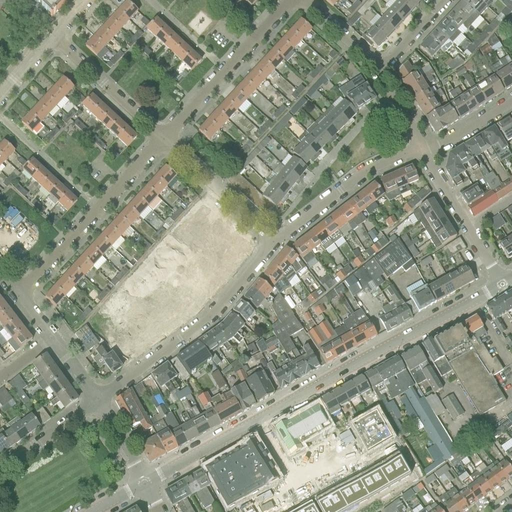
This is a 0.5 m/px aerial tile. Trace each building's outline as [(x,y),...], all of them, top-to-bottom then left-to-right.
[(63,0),(33,0),(38,5),(37,7),(38,8),(40,10),(42,8),(51,17),(66,2),(63,0)] [(373,0),(369,0),(365,5),(369,8),(375,1),(373,0)] [(395,0),(390,0),(385,7),(390,12),(402,22),(410,14),(398,3),(395,0)] [(413,0),(400,0),(398,3),(410,14),(418,5),(413,0)] [(478,0),(465,0),(463,2),(479,17),(488,8),(478,0)] [(478,0),(488,8),(492,4),(487,0),(478,0)] [(511,0),(505,0),(502,4),(506,8),(511,13),(511,0)] [(223,1),(219,5),(226,10),(229,7),(223,1)] [(357,1),(351,6),(355,10),(361,5),(357,1)] [(463,2),(454,12),(470,27),(479,17),(463,2)] [(127,4),(119,12),(129,21),(137,13),(127,3),(126,3),(127,4)] [(369,8),(365,5),(359,12),(362,15),(369,8)] [(351,6),(346,12),(350,16),(355,10),(351,6)] [(229,13),(238,21),(243,16),(234,8),(229,13)] [(511,13),(506,8),(501,14),(505,18),(506,19),(511,13)] [(119,12),(110,21),(120,30),(129,21),(119,12)] [(390,12),(382,20),(394,31),(402,22),(390,12)] [(454,12),(446,21),(461,35),(462,36),(470,27),(454,12)] [(356,14),(346,25),(350,29),(361,18),(356,14)] [(479,17),(470,27),(474,30),(483,21),(479,17)] [(140,22),(145,27),(146,27),(149,23),(144,18),(140,22)] [(147,30),(156,38),(165,28),(157,20),(157,19),(147,30),(147,31),(147,30)] [(382,20),(374,29),(385,40),(394,31),(382,20)] [(495,20),(489,27),(492,29),(493,31),(499,25),(495,20)] [(506,22),(502,27),(505,33),(511,27),(511,25),(509,20),(506,22)] [(110,21),(102,30),(112,39),(120,30),(110,21)] [(291,32),(301,41),(310,31),(310,32),(311,31),(300,21),(300,22),(291,32)] [(446,21),(437,30),(452,44),(461,35),(446,21)] [(489,27),(483,33),(488,37),(493,31),(492,29),(489,27)] [(495,34),(495,35),(497,39),(505,33),(502,27),(495,34)] [(156,38),(164,46),(174,36),(165,28),(156,38)] [(363,35),(361,39),(371,48),(373,45),(377,49),(385,40),(374,29),(366,38),(363,35)] [(102,30),(94,38),(104,47),(112,39),(102,30)] [(453,45),(452,44),(437,30),(429,39),(440,50),(444,54),(453,45)] [(281,42),(292,51),(301,41),(291,32),(290,32),(291,32),(282,42),(281,42)] [(135,34),(130,40),(135,44),(140,38),(135,34)] [(461,35),(452,44),(453,45),(456,48),(465,39),(462,36),(461,35)] [(164,46),(173,55),(183,45),(174,36),(164,46)] [(487,43),(490,48),(498,42),(494,36),(487,43)] [(86,46),(85,47),(96,57),(100,61),(108,52),(104,48),(104,47),(94,38),(86,47),(86,46)] [(440,50),(429,39),(420,49),(431,59),(440,50)] [(477,39),(472,45),(477,49),(482,44),(481,43),(477,39)] [(130,40),(125,45),(129,49),(134,44),(135,44),(130,40)] [(272,51),(272,52),(282,61),(292,51),(281,42),(282,42),(273,52),(272,51)] [(137,47),(142,53),(146,49),(140,43),(137,47)] [(487,44),(479,51),(483,56),(492,51),(487,44)] [(173,55),(182,63),(191,53),(183,45),(173,55)] [(472,45),(467,51),(470,53),(471,54),(471,55),(477,49),(472,45)] [(146,49),(142,53),(147,57),(151,53),(146,49)] [(462,53),(468,57),(471,54),(470,53),(467,51),(465,49),(462,53)] [(328,57),(332,60),(337,55),(333,51),(328,57)] [(119,52),(114,57),(118,61),(123,55),(119,52)] [(263,62),(273,71),(282,61),(272,52),(264,62),(263,62)] [(191,53),(182,63),(191,71),(191,72),(201,61),(200,61),(191,53)] [(114,57),(109,63),(113,66),(118,61),(114,57)] [(457,57),(452,62),(458,67),(461,65),(463,62),(457,57)] [(341,58),(335,64),(340,68),(345,64),(341,58)] [(155,64),(160,69),(160,68),(162,67),(164,65),(158,60),(155,64)] [(503,60),(499,62),(501,66),(502,67),(504,71),(511,82),(511,65),(509,68),(503,60)] [(470,62),(463,69),(465,73),(473,66),(471,61),(470,62)] [(254,71),(254,72),(264,81),(273,71),(263,62),(254,72),(254,71)] [(396,73),(408,92),(430,77),(434,75),(431,71),(420,78),(417,73),(415,74),(407,62),(396,73)] [(448,66),(447,67),(452,71),(458,67),(452,62),(448,66)] [(340,68),(335,64),(329,71),(333,76),(340,68)] [(160,68),(160,69),(165,74),(169,70),(168,69),(164,65),(162,67),(160,68)] [(319,67),(314,72),(318,76),(323,70),(319,67)] [(502,67),(493,73),(505,92),(511,87),(511,86),(511,82),(504,71),(502,67)] [(463,69),(455,74),(457,78),(465,73),(463,69)] [(245,82),(244,82),(255,91),(264,81),(254,72),(245,82)] [(318,76),(314,72),(309,78),(313,81),(318,76)] [(483,72),(479,74),(482,79),(485,83),(494,98),(503,93),(498,84),(494,78),(489,81),(483,72)] [(350,83),(349,83),(355,93),(364,107),(375,100),(360,76),(355,80),(350,83)] [(175,82),(178,85),(183,80),(180,77),(175,82)] [(430,77),(408,92),(413,100),(428,91),(424,84),(428,82),(429,84),(433,82),(434,81),(431,77),(430,77)] [(63,80),(55,88),(65,98),(72,89),(73,90),(73,89),(63,79),(62,80),(63,80)] [(480,86),(476,89),(486,104),(494,98),(485,83),(482,79),(481,79),(477,82),(480,86)] [(471,80),(466,83),(472,92),(468,94),(477,109),(486,104),(476,89),(471,80)] [(235,92),(245,101),(255,91),(244,82),(245,82),(236,92),(235,92)] [(319,82),(313,88),(317,92),(323,85),(319,82)] [(345,86),(338,90),(344,100),(347,98),(350,104),(355,112),(364,107),(355,93),(349,83),(345,86)] [(301,87),(296,92),(299,96),(304,90),(301,87)] [(55,88),(46,97),(56,107),(65,98),(55,88)] [(313,88),(307,95),(311,99),(317,92),(313,88)] [(457,89),(454,91),(459,100),(468,115),(477,109),(468,94),(463,97),(457,89)] [(428,91),(413,100),(419,109),(438,97),(442,94),(439,90),(435,93),(431,95),(428,91)] [(454,91),(449,94),(454,103),(450,105),(454,112),(459,120),(468,115),(459,100),(454,91)] [(226,101),(226,102),(236,111),(245,101),(235,92),(227,102),(226,101)] [(299,96),(296,92),(290,98),(294,101),(299,96)] [(76,99),(81,104),(85,100),(80,95),(76,99)] [(83,107),(92,115),(101,105),(92,97),(93,96),(92,96),(82,107),(83,107)] [(46,97),(38,106),(48,115),(56,107),(46,97)] [(438,97),(419,109),(424,118),(433,113),(439,108),(436,103),(438,100),(439,99),(438,97)] [(303,99),(297,106),(300,110),(307,103),(303,99)] [(217,111),(217,112),(227,121),(236,111),(226,102),(217,112),(217,111)] [(344,102),(335,111),(350,125),(354,121),(352,119),(356,114),(344,102)] [(92,115),(100,123),(110,113),(101,105),(92,115)] [(38,106),(30,115),(40,124),(48,115),(38,106)] [(300,110),(297,106),(290,113),(294,116),(300,110)] [(282,107),(277,112),(281,115),(286,110),(282,107)] [(332,107),(323,116),(327,120),(339,132),(344,127),(346,129),(350,125),(335,111),(332,107)] [(440,110),(437,112),(447,128),(458,121),(448,107),(441,111),(440,110)] [(71,111),(66,116),(70,120),(75,115),(71,111)] [(208,121),(207,122),(218,131),(227,121),(217,112),(208,122),(208,121)] [(447,128),(437,112),(425,120),(434,133),(433,136),(438,137),(438,134),(447,128)] [(100,123),(109,131),(118,121),(110,113),(100,123)] [(40,124),(30,115),(22,124),(22,123),(21,123),(32,134),(33,133),(32,133),(40,124)] [(70,120),(66,116),(61,121),(65,125),(70,120)] [(286,117),(280,124),(284,127),(290,121),(286,117)] [(497,126),(505,139),(507,142),(511,139),(511,122),(510,118),(497,126)] [(73,124),(78,129),(82,125),(77,120),(73,124)] [(327,120),(318,128),(333,143),(337,139),(335,136),(339,132),(327,120)] [(109,131),(118,140),(127,130),(118,121),(109,131)] [(218,131),(207,122),(208,122),(199,132),(198,131),(198,132),(209,142),(209,141),(218,131)] [(314,123),(305,132),(323,149),(327,145),(329,147),(333,143),(318,128),(314,123)] [(284,127),(280,124),(274,130),(278,134),(284,127)] [(82,125),(78,129),(83,134),(87,130),(82,125)] [(264,126),(259,132),(262,135),(267,130),(264,126)] [(55,128),(50,134),(54,137),(59,132),(55,128)] [(483,134),(489,143),(497,157),(508,150),(494,128),(483,134)] [(127,130),(118,140),(127,147),(126,148),(136,138),(136,137),(136,138),(127,130)] [(262,135),(259,132),(253,138),(257,141),(262,135)] [(306,140),(302,145),(316,160),(320,156),(318,154),(323,149),(305,132),(301,136),(306,140)] [(54,137),(50,134),(45,139),(49,143),(54,137)] [(90,141),(96,146),(100,141),(95,136),(90,141)] [(482,136),(473,141),(481,155),(486,152),(492,161),(496,159),(482,136)] [(266,139),(260,146),(263,149),(270,142),(266,139)] [(100,141),(96,146),(101,150),(105,146),(100,141)] [(479,163),(476,157),(481,155),(473,141),(464,146),(476,165),(479,163)] [(4,143),(0,146),(0,155),(5,161),(13,152),(14,153),(14,152),(3,142),(3,143),(4,143)] [(316,160),(302,145),(293,154),(305,166),(310,161),(313,164),(316,160)] [(245,146),(240,152),(244,155),(249,150),(245,146)] [(260,146),(254,153),(257,156),(263,149),(260,146)] [(478,170),(476,165),(464,146),(452,153),(461,168),(466,164),(478,182),(484,179),(478,170)] [(244,155),(240,152),(235,158),(239,161),(244,155)] [(110,158),(113,162),(118,156),(115,153),(110,158)] [(462,171),(461,168),(452,153),(449,155),(445,170),(455,188),(457,187),(461,184),(457,177),(456,175),(462,171)] [(250,156),(244,163),(247,166),(253,159),(250,156)] [(16,162),(22,167),(26,163),(20,158),(16,162)] [(293,159),(285,169),(301,182),(305,177),(302,176),(307,170),(293,159)] [(23,171),(32,179),(41,169),(32,161),(33,161),(32,161),(22,171),(23,171)] [(244,163),(236,172),(239,175),(247,166),(244,163)] [(479,163),(476,165),(478,170),(484,179),(491,190),(492,192),(498,201),(506,196),(500,186),(499,184),(492,173),(487,176),(479,163)] [(272,174),(278,179),(291,190),(295,185),(298,186),(301,182),(285,169),(279,165),(272,174)] [(156,178),(166,187),(175,178),(176,178),(165,168),(165,169),(156,178)] [(412,168),(400,173),(407,186),(418,181),(412,168)] [(32,179),(41,187),(50,178),(41,169),(32,179)] [(227,181),(232,185),(240,176),(235,172),(227,181)] [(400,173),(390,177),(396,191),(400,197),(410,192),(407,186),(400,173)] [(12,174),(7,179),(11,183),(16,178),(12,174)] [(232,185),(236,189),(244,180),(240,176),(232,185)] [(377,183),(374,184),(384,196),(388,202),(400,197),(396,191),(390,177),(380,182),(377,183)] [(41,187),(49,195),(58,185),(50,178),(41,187)] [(147,188),(146,188),(157,197),(166,187),(156,178),(155,178),(156,179),(147,188)] [(7,179),(2,185),(6,188),(9,185),(11,183),(7,179)] [(278,179),(270,188),(286,201),(290,196),(288,194),(291,190),(278,179)] [(236,189),(240,194),(249,185),(244,180),(236,189)] [(510,180),(500,186),(506,196),(511,192),(511,184),(511,183),(510,180)] [(13,189),(18,194),(23,189),(17,184),(13,189)] [(374,184),(365,192),(374,203),(384,196),(374,184)] [(49,195),(58,204),(67,194),(58,185),(49,195)] [(240,194),(245,198),(253,189),(249,185),(240,194)] [(460,196),(467,207),(483,197),(476,186),(460,196)] [(431,194),(426,187),(417,196),(421,202),(431,194)] [(137,198),(147,207),(157,197),(146,188),(147,189),(138,198),(137,198)] [(267,201),(272,205),(276,209),(280,203),(283,205),(286,201),(270,188),(263,197),(267,201)] [(23,189),(18,194),(24,199),(28,194),(23,189)] [(245,198),(249,202),(258,193),(253,189),(245,198)] [(365,192),(356,199),(365,210),(368,215),(378,208),(374,203),(365,192)] [(473,218),(498,201),(492,192),(483,197),(467,207),(473,218)] [(249,202),(254,206),(262,197),(258,193),(249,202)] [(67,194),(58,204),(67,212),(66,212),(67,212),(77,202),(76,201),(76,202),(67,194)] [(189,199),(192,203),(197,198),(194,194),(189,199)] [(262,197),(254,206),(258,210),(267,201),(263,197),(262,197)] [(128,208),(138,217),(147,207),(137,198),(137,199),(129,208),(128,208)] [(356,199),(347,206),(356,218),(360,225),(366,221),(361,214),(365,210),(356,199)] [(30,205),(36,210),(40,205),(35,200),(30,205)] [(267,201),(258,210),(263,214),(272,205),(267,201)] [(418,210),(412,214),(417,223),(419,222),(438,210),(432,201),(418,210)] [(409,203),(406,206),(410,211),(414,208),(409,203)] [(40,205),(36,210),(41,215),(45,210),(40,205)] [(347,206),(338,213),(347,224),(351,221),(356,227),(360,225),(356,218),(347,206)] [(406,206),(402,209),(406,214),(410,211),(406,206)] [(216,254),(189,283),(206,299),(234,270),(232,268),(251,248),(214,214),(207,207),(191,224),(219,249),(215,253),(216,254)] [(119,218),(129,227),(138,217),(128,208),(128,209),(119,218)] [(179,209),(175,214),(179,218),(183,213),(179,209)] [(419,222),(425,231),(444,219),(438,210),(419,222)] [(338,213),(329,220),(338,232),(347,224),(338,213)] [(179,218),(175,214),(170,220),(174,223),(179,218)] [(494,219),(500,229),(505,225),(499,215),(494,219)] [(50,222),(54,226),(59,221),(55,217),(50,222)] [(393,217),(388,220),(391,224),(391,225),(392,226),(396,223),(396,222),(395,221),(393,217)] [(110,228),(120,237),(129,227),(119,218),(118,218),(119,219),(110,228)] [(450,228),(444,219),(425,231),(430,240),(435,237),(450,228)] [(495,232),(500,229),(494,219),(488,222),(495,232)] [(329,220),(320,227),(329,239),(333,245),(342,238),(338,232),(329,220)] [(320,227),(311,234),(320,246),(324,252),(333,245),(329,239),(320,227)] [(101,238),(100,238),(111,247),(115,251),(124,241),(120,237),(110,228),(109,228),(110,229),(101,238)] [(435,237),(430,240),(429,241),(435,250),(455,238),(450,228),(435,237)] [(161,229),(156,234),(160,238),(164,233),(161,229)] [(373,231),(368,235),(372,240),(377,236),(373,231)] [(160,238),(156,234),(151,240),(155,243),(160,238)] [(311,234),(302,241),(311,253),(320,246),(311,234)] [(91,248),(101,257),(111,247),(100,238),(101,239),(92,248),(91,248)] [(382,239),(372,246),(373,247),(377,252),(386,245),(388,244),(384,238),(382,239)] [(449,245),(446,247),(446,248),(447,250),(451,248),(452,250),(462,244),(459,239),(449,245)] [(511,257),(511,247),(507,239),(497,245),(507,260),(511,257)] [(392,245),(373,260),(373,261),(384,275),(387,279),(401,268),(405,273),(414,266),(398,240),(397,241),(392,245)] [(311,253),(302,241),(292,248),(306,266),(315,259),(311,253)] [(142,249),(138,254),(142,258),(146,253),(151,248),(145,242),(140,248),(142,249)] [(447,250),(444,252),(448,260),(455,255),(458,254),(466,249),(462,244),(452,250),(451,248),(447,250)] [(406,249),(410,255),(416,251),(411,245),(406,249)] [(373,247),(372,246),(365,252),(369,258),(377,252),(373,247)] [(82,258),(92,267),(101,257),(91,248),(91,249),(83,258),(82,258)] [(286,249),(278,258),(290,267),(295,275),(303,267),(299,260),(297,258),(286,249)] [(357,251),(352,254),(355,259),(356,260),(359,257),(361,257),(360,256),(360,255),(357,251)] [(416,251),(410,255),(414,259),(419,256),(416,251)] [(142,258),(138,254),(133,260),(137,263),(142,258)] [(73,268),(83,277),(92,267),(82,258),(82,259),(73,268)] [(290,267),(278,258),(271,267),(282,276),(283,276),(288,285),(295,275),(290,267)] [(373,260),(364,267),(373,282),(383,275),(384,275),(373,261),(373,260)] [(134,327),(110,344),(122,363),(146,345),(148,347),(180,323),(176,319),(182,315),(177,307),(171,299),(191,278),(178,267),(174,272),(172,270),(167,275),(169,277),(165,281),(164,279),(155,289),(156,290),(152,295),(159,301),(162,306),(165,303),(167,306),(135,328),(134,327)] [(271,267),(264,275),(273,288),(283,276),(282,276),(271,267)] [(347,267),(339,273),(343,278),(351,272),(347,267)] [(364,267),(343,284),(353,298),(362,292),(361,289),(373,282),(364,267)] [(466,267),(456,273),(464,288),(474,282),(466,267)] [(64,278),(74,287),(83,277),(73,268),(64,278)] [(124,269),(119,274),(123,277),(128,272),(124,269)] [(456,273),(446,278),(455,293),(464,288),(456,273)] [(119,274),(115,279),(119,282),(123,277),(119,274)] [(264,275),(251,290),(265,302),(272,293),(270,291),(273,288),(264,275)] [(300,282),(295,275),(288,285),(291,288),(300,282)] [(54,287),(54,288),(65,297),(74,287),(64,278),(63,278),(64,278),(55,288),(54,287)] [(446,278),(437,283),(445,298),(455,293),(446,278)] [(330,280),(322,287),(326,292),(334,285),(330,280)] [(437,283),(427,289),(435,304),(445,298),(437,283)] [(341,285),(333,291),(337,297),(341,303),(350,316),(352,316),(353,315),(345,301),(341,295),(346,292),(341,285)] [(391,287),(385,291),(393,303),(389,306),(392,313),(400,326),(412,320),(411,317),(406,308),(405,306),(401,301),(391,287)] [(65,297),(54,288),(55,288),(46,298),(45,297),(45,298),(56,308),(56,307),(65,297)] [(106,289),(101,294),(105,297),(109,293),(106,289)] [(435,304),(427,289),(427,290),(410,299),(418,314),(435,304)] [(251,290),(244,300),(251,306),(257,311),(261,307),(266,311),(270,307),(270,306),(267,304),(265,302),(251,290)] [(333,291),(324,298),(328,303),(337,297),(333,291)] [(511,291),(499,299),(507,314),(511,311),(511,291)] [(105,297),(101,294),(96,299),(100,303),(105,297)] [(279,295),(270,306),(270,307),(276,318),(278,322),(280,325),(292,315),(287,308),(284,304),(279,295)] [(295,296),(292,298),(297,306),(297,307),(300,311),(301,312),(305,309),(305,308),(304,308),(301,303),(300,303),(296,296),(295,296)] [(310,296),(301,303),(304,308),(305,308),(305,309),(314,302),(313,301),(313,300),(310,296)] [(507,314),(499,299),(484,308),(500,335),(506,331),(499,319),(507,314)] [(0,300),(0,316),(9,310),(1,300),(0,300)] [(256,315),(241,303),(233,313),(246,323),(246,324),(251,328),(253,327),(255,324),(251,320),(256,315)] [(400,326),(392,313),(389,306),(382,309),(386,316),(379,320),(387,334),(400,326)] [(87,309),(83,314),(86,317),(91,312),(87,309)] [(0,316),(0,324),(4,329),(16,320),(9,310),(0,316)] [(353,315),(352,316),(366,343),(376,337),(369,324),(360,311),(353,315)] [(86,317),(83,314),(78,319),(81,323),(86,317)] [(231,315),(223,324),(242,340),(246,336),(240,331),(244,326),(231,315)] [(292,315),(280,325),(281,326),(274,331),(272,333),(275,337),(279,344),(288,338),(302,330),(292,315)] [(348,320),(342,323),(344,326),(356,348),(366,343),(352,316),(350,316),(347,318),(348,320)] [(461,327),(460,327),(461,328),(474,351),(491,378),(502,371),(495,358),(491,360),(482,345),(479,347),(475,341),(478,339),(485,334),(482,328),(481,326),(476,318),(475,318),(461,327)] [(4,329),(0,332),(0,334),(7,343),(12,339),(24,330),(23,328),(16,320),(5,328),(4,329)] [(278,322),(271,328),(274,331),(281,326),(280,325),(278,322)] [(317,328),(329,346),(336,360),(347,354),(334,332),(333,332),(326,322),(327,325),(319,330),(317,328)] [(222,326),(217,330),(227,343),(227,344),(233,339),(239,344),(242,340),(223,324),(222,326)] [(344,326),(334,332),(347,354),(356,348),(344,326)] [(443,359),(451,372),(479,417),(505,402),(490,378),(491,378),(474,351),(460,327),(459,327),(433,341),(432,339),(431,339),(443,359)] [(308,334),(307,334),(316,348),(326,365),(336,360),(329,346),(317,328),(316,328),(318,331),(309,337),(308,334)] [(12,339),(7,343),(14,353),(19,349),(20,350),(32,340),(24,330),(12,339)] [(227,343),(217,330),(208,336),(218,350),(223,347),(227,353),(231,350),(227,344),(227,343)] [(80,331),(74,335),(78,340),(84,336),(80,331)] [(80,342),(88,352),(99,344),(91,334),(80,342)] [(198,344),(204,352),(209,358),(211,361),(216,367),(220,363),(213,354),(217,351),(207,337),(198,344)] [(264,343),(268,350),(269,349),(279,344),(275,337),(264,343)] [(295,351),(288,338),(279,344),(286,356),(291,354),(295,351)] [(440,378),(451,372),(443,359),(431,339),(421,345),(440,378)] [(262,340),(255,345),(260,353),(267,350),(262,340)] [(176,359),(189,377),(197,372),(211,361),(209,358),(204,352),(198,344),(198,343),(193,347),(176,358),(176,359)] [(252,344),(246,347),(250,356),(256,353),(252,344)] [(303,351),(297,354),(300,360),(301,362),(309,375),(319,369),(312,356),(311,354),(307,347),(302,350),(303,351)] [(400,358),(409,373),(416,386),(425,381),(434,395),(442,390),(417,348),(400,358)] [(96,352),(112,375),(122,367),(112,354),(107,358),(101,349),(96,352)] [(248,351),(241,354),(243,359),(250,356),(248,351)] [(294,360),(289,363),(291,365),(299,380),(309,375),(301,362),(300,360),(297,354),(295,351),(291,354),(294,360)] [(260,353),(251,358),(254,363),(263,359),(260,353)] [(279,369),(278,370),(279,372),(287,387),(299,380),(291,365),(289,363),(285,355),(280,358),(283,364),(279,365),(279,369)] [(33,366),(41,377),(54,367),(46,356),(33,366)] [(397,357),(386,364),(394,378),(395,377),(397,381),(395,382),(402,395),(411,390),(410,388),(413,387),(405,372),(403,368),(398,359),(397,357)] [(176,359),(169,363),(183,382),(190,378),(189,377),(176,359)] [(239,365),(237,361),(229,367),(232,370),(239,365)] [(167,364),(159,371),(176,394),(178,393),(176,391),(179,389),(172,381),(177,377),(167,364)] [(287,387),(279,372),(276,374),(271,364),(266,366),(280,391),(287,387)] [(375,370),(374,370),(382,384),(391,400),(392,400),(390,398),(395,396),(396,398),(402,395),(395,382),(393,378),(394,378),(386,364),(375,370)] [(44,381),(49,388),(62,378),(54,367),(41,377),(35,381),(39,386),(44,381)] [(229,367),(221,373),(223,377),(232,370),(229,367)] [(249,373),(244,375),(247,381),(245,382),(252,395),(257,404),(274,395),(273,394),(269,385),(262,374),(259,368),(249,373)] [(374,370),(364,376),(368,385),(372,390),(380,403),(385,401),(386,400),(378,387),(382,384),(374,370)] [(176,394),(159,371),(150,377),(160,389),(163,387),(170,396),(173,394),(174,396),(174,395),(176,394)] [(243,371),(236,374),(241,384),(245,382),(247,381),(244,375),(243,371)] [(18,377),(13,381),(21,391),(27,387),(18,377)] [(362,377),(351,383),(359,397),(364,394),(366,397),(371,394),(362,377)] [(62,378),(49,388),(55,396),(57,398),(70,389),(62,378)] [(223,380),(215,385),(218,390),(226,386),(223,380)] [(21,391),(13,381),(8,385),(16,395),(21,391)] [(351,383),(341,389),(349,403),(359,397),(351,383)] [(243,385),(230,392),(242,414),(249,410),(249,409),(255,406),(243,385)] [(3,388),(0,390),(0,394),(7,404),(12,400),(3,388)] [(135,388),(114,402),(130,429),(139,424),(144,433),(152,428),(148,421),(136,401),(136,400),(140,397),(135,388)] [(70,389),(50,403),(53,408),(60,402),(65,409),(78,400),(70,389)] [(341,389),(330,395),(338,409),(349,403),(341,389)] [(21,391),(16,395),(24,405),(29,401),(21,391)] [(211,404),(209,405),(220,425),(220,426),(242,414),(230,392),(220,397),(219,395),(209,400),(211,404)] [(413,392),(405,396),(424,428),(444,462),(452,457),(457,454),(456,454),(423,398),(419,401),(413,392)] [(170,396),(169,396),(174,405),(178,402),(178,401),(175,397),(174,395),(174,396),(173,394),(170,396)] [(206,394),(198,399),(206,414),(202,416),(210,431),(220,425),(209,405),(211,404),(209,400),(206,394)] [(338,409),(330,395),(319,401),(328,418),(339,412),(338,409)] [(440,402),(452,421),(462,414),(451,395),(440,402)] [(405,396),(399,400),(407,414),(406,415),(417,432),(418,431),(423,428),(424,428),(405,396)] [(434,396),(426,401),(436,417),(444,412),(434,396)] [(153,398),(149,400),(161,421),(164,425),(177,449),(187,443),(179,429),(171,414),(167,416),(162,407),(159,409),(153,398)] [(184,398),(178,401),(180,404),(186,414),(185,414),(198,437),(209,431),(201,417),(200,417),(195,408),(191,411),(186,402),(185,401),(184,398)] [(385,401),(380,403),(390,420),(395,417),(387,404),(385,401)] [(392,401),(387,404),(395,417),(397,420),(402,417),(392,401)] [(286,422),(274,429),(290,457),(289,454),(300,448),(301,451),(302,450),(299,445),(330,428),(318,406),(287,424),(286,422)] [(45,424),(50,420),(42,409),(37,413),(45,424)] [(40,427),(45,424),(37,413),(32,416),(40,427)] [(375,413),(354,425),(369,452),(390,441),(375,413)] [(179,429),(187,443),(198,437),(185,414),(180,417),(185,426),(179,429)] [(31,416),(21,423),(30,435),(40,427),(32,416),(31,416)] [(7,425),(11,430),(20,442),(30,435),(21,423),(17,418),(7,425)] [(152,428),(157,438),(166,455),(177,449),(164,425),(161,421),(156,424),(153,419),(148,421),(152,428)] [(511,424),(508,421),(500,427),(503,431),(504,433),(511,426),(511,424)] [(394,424),(393,425),(401,438),(405,435),(397,422),(394,424)] [(490,434),(493,438),(503,431),(500,427),(490,434)] [(2,430),(0,431),(0,437),(1,438),(10,449),(20,442),(11,430),(5,434),(2,430)] [(0,437),(0,456),(10,449),(1,438),(0,437)] [(166,455),(157,438),(147,443),(144,438),(137,442),(149,465),(166,455)] [(487,443),(483,438),(478,442),(482,447),(487,443)] [(242,449),(205,470),(227,509),(265,487),(266,488),(279,481),(254,441),(241,448),(242,449)] [(476,444),(471,448),(474,453),(480,449),(476,444)] [(474,453),(471,448),(464,452),(468,458),(474,453)] [(398,455),(314,502),(319,511),(346,511),(410,476),(398,455)] [(460,455),(455,459),(459,464),(464,460),(460,455)] [(459,464),(455,459),(449,463),(452,469),(459,464)] [(496,462),(494,464),(506,481),(511,476),(511,471),(505,462),(499,466),(496,462)] [(492,465),(486,469),(489,473),(499,486),(506,481),(494,464),(492,465)] [(431,465),(423,471),(426,475),(434,470),(431,465)] [(445,466),(440,470),(442,473),(443,474),(443,475),(449,471),(448,470),(445,466)] [(486,468),(478,474),(491,492),(499,486),(489,473),(486,469),(486,468)] [(440,470),(434,474),(437,479),(443,475),(443,474),(442,473),(440,470)] [(201,472),(192,477),(209,507),(213,505),(214,504),(205,489),(209,486),(201,472)] [(470,479),(474,484),(483,498),(491,492),(478,474),(477,473),(470,479)] [(432,476),(424,482),(426,485),(427,486),(432,482),(435,480),(432,476)] [(192,477),(183,483),(191,497),(195,494),(201,504),(204,510),(209,507),(192,477)] [(469,478),(461,484),(463,487),(476,503),(483,498),(474,484),(471,481),(470,479),(469,478)] [(183,483),(173,488),(187,511),(193,511),(186,499),(191,497),(183,483)] [(416,487),(411,491),(413,495),(414,495),(414,496),(417,494),(423,489),(420,484),(416,487)] [(464,491),(458,496),(468,509),(476,503),(463,487),(462,488),(464,491)] [(187,511),(173,488),(164,493),(172,507),(177,505),(180,511),(187,511)] [(454,489),(446,495),(458,511),(463,511),(468,509),(458,496),(454,489)] [(411,491),(405,495),(408,501),(414,496),(414,495),(413,495),(411,491)] [(458,511),(446,495),(445,494),(438,500),(443,507),(446,511),(458,511)] [(397,500),(391,504),(396,511),(397,511),(403,511),(405,511),(397,500)]
